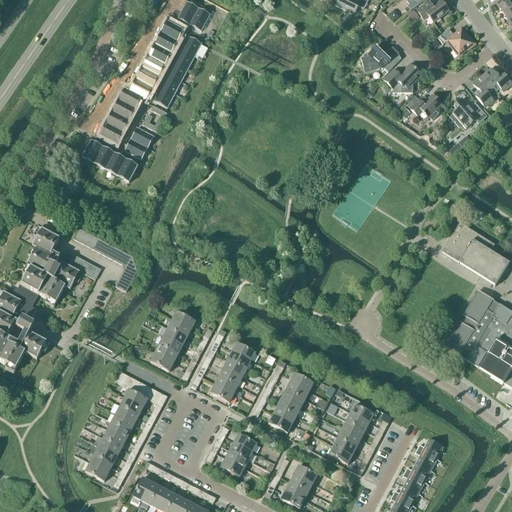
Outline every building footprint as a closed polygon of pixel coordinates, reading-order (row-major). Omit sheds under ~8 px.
[(364,11),(369,0),(368,0),(354,0),(354,1),(352,0),(338,0),(335,7),(353,16),(358,8),(364,11)] [(409,0),(406,3),(409,6),(407,8),(410,12),(423,3),(421,0),(409,0)] [(503,16),(511,10),(511,0),(505,0),(496,6),(503,16)] [(448,13),(441,3),(430,11),(426,5),(416,12),(423,21),(428,18),(433,25),(448,13)] [(189,27),(198,10),(186,4),(177,20),(189,27)] [(198,10),(189,27),(201,33),(210,17),(198,10)] [(511,10),(503,16),(510,27),(511,25),(511,10)] [(412,24),(419,19),(414,12),(407,17),(412,24)] [(145,103),(183,32),(167,24),(129,93),(124,91),(99,138),(115,147),(141,100),(145,103)] [(468,40),(461,31),(453,37),(448,31),(437,40),(442,46),(446,43),(458,58),(467,51),(468,52),(475,46),(469,39),(468,40)] [(181,52),(194,59),(201,46),(187,39),(181,52)] [(433,50),(439,45),(435,40),(429,45),(433,50)] [(384,57),(375,48),(367,56),(368,57),(367,58),(360,60),(363,71),(365,75),(380,71),(381,70),(382,71),(383,70),(387,74),(401,60),(398,55),(392,49),(384,57)] [(188,72),(194,59),(181,52),(174,64),(188,72)] [(181,85),(188,72),(174,64),(167,77),(181,85)] [(421,77),(409,66),(398,77),(393,71),(383,82),(392,91),(399,85),(401,87),(401,95),(412,95),(412,86),(421,77)] [(481,78),(494,94),(499,89),(503,94),(511,86),(502,74),(501,75),(503,76),(499,80),(490,70),(481,78)] [(174,97),(181,85),(167,77),(160,90),(174,97)] [(489,98),(494,94),(481,78),(472,86),(481,96),(476,99),(475,97),(475,98),(485,109),(493,102),(489,98)] [(167,110),(174,97),(160,90),(153,103),(167,110)] [(441,106),(432,97),(426,102),(424,99),(421,99),(419,102),(414,98),(406,107),(410,111),(417,118),(421,113),(428,119),(432,123),(438,116),(435,112),(441,106)] [(472,112),(462,100),(454,107),(457,111),(452,115),(462,127),(467,122),(471,126),(475,122),(478,126),(487,118),(478,108),(472,112)] [(156,135),(167,115),(153,108),(150,112),(160,117),(154,128),(149,125),(152,119),(148,117),(142,127),(156,135)] [(404,121),(410,114),(404,109),(398,115),(404,121)] [(131,142),(147,150),(153,138),(137,130),(131,142)] [(454,155),(469,140),(465,135),(450,150),(454,155)] [(141,162),(147,150),(131,142),(124,153),(141,162)] [(129,185),(137,168),(90,143),(81,159),(129,185)] [(494,288),(509,265),(490,253),(494,247),(459,225),(441,254),(458,264),(457,265),(494,288)] [(126,294),(137,274),(132,259),(79,230),(73,241),(122,267),(124,272),(115,289),(126,294)] [(83,276),(95,282),(100,271),(73,257),(67,267),(57,262),(59,258),(52,254),(59,241),(41,231),(32,249),(35,251),(26,268),(30,270),(14,299),(3,294),(0,299),(0,363),(15,372),(24,355),(36,361),(46,344),(29,335),(34,326),(30,324),(36,311),(32,309),(38,297),(55,306),(65,289),(70,291),(79,274),(82,276),(83,276)] [(444,350),(511,391),(511,319),(511,316),(511,313),(479,293),(444,350)] [(171,322),(190,333),(195,324),(176,314),(171,322)] [(186,341),(190,333),(171,322),(167,331),(186,341)] [(210,339),(212,333),(207,330),(204,336),(210,339)] [(182,349),(186,341),(167,331),(163,339),(182,349)] [(220,332),(215,342),(220,344),(225,334),(220,332)] [(178,357),(182,349),(163,339),(158,347),(178,357)] [(198,347),(204,350),(207,344),(201,342),(198,347)] [(231,354),(250,364),(255,355),(235,345),(231,354)] [(173,365),(178,357),(158,347),(154,355),(173,365)] [(201,355),(204,350),(198,347),(196,353),(201,355)] [(209,353),(214,355),(217,350),(212,347),(209,353)] [(212,361),(214,355),(209,353),(206,358),(212,361)] [(246,372),(250,364),(231,354),(227,362),(246,372)] [(169,374),(173,365),(154,355),(150,364),(169,374)] [(190,363),(195,366),(198,361),(193,358),(190,363)] [(242,380),(246,372),(227,362),(222,370),(242,380)] [(192,372),(195,366),(190,363),(187,369),(192,372)] [(201,369),(206,372),(209,366),(204,364),(201,369)] [(280,376),(283,370),(278,367),(275,373),(280,376)] [(203,377),(206,372),(201,369),(198,375),(203,377)] [(238,388),(242,380),(222,370),(218,378),(238,388)] [(119,387),(125,376),(119,373),(114,384),(119,387)] [(187,383),(189,377),(184,375),(181,380),(187,383)] [(124,390),(130,379),(125,376),(119,387),(124,390)] [(289,384),(309,394),(313,386),(294,376),(289,384)] [(233,396),(238,388),(218,378),(214,386),(233,396)] [(269,384),(274,387),(277,381),(272,378),(269,384)] [(130,392),(135,382),(130,379),(124,390),(128,391),(130,392)] [(197,388),(200,383),(195,380),(192,386),(197,388)] [(135,395),(140,385),(135,382),(130,392),(135,395)] [(271,392),(274,387),(269,384),(266,389),(271,392)] [(304,402),(309,394),(289,384),(285,392),(304,402)] [(140,398),(146,387),(140,385),(135,395),(140,398)] [(229,405),(233,396),(214,386),(210,395),(229,405)] [(145,401),(151,390),(146,387),(140,398),(145,401)] [(151,404),(156,393),(151,390),(145,401),(147,402),(151,404)] [(147,402),(145,401),(140,398),(135,395),(130,392),(128,391),(123,400),(143,410),(147,402)] [(300,411),(304,402),(285,392),(281,400),(300,411)] [(156,406),(162,396),(156,393),(151,404),(156,406)] [(261,400),(266,403),(269,398),(263,395),(261,400)] [(156,406),(161,409),(167,399),(162,396),(156,406)] [(138,418),(143,410),(123,400),(119,408),(138,418)] [(263,409),(266,403),(261,400),(258,406),(263,409)] [(296,419),(300,411),(281,400),(277,409),(296,419)] [(158,415),(161,409),(156,406),(153,412),(158,415)] [(349,415),(369,425),(373,417),(354,407),(349,415)] [(134,426),(138,418),(119,408),(115,416),(134,426)] [(292,427),(296,419),(277,409),(272,417),(292,427)] [(257,420),(260,414),(255,411),(252,417),(257,420)] [(364,434),(369,425),(349,415),(345,424),(364,434)] [(130,435),(134,426),(115,416),(110,424),(130,435)] [(287,435),(292,427),(272,417),(268,425),(287,435)] [(147,423),(153,426),(155,420),(150,418),(147,423)] [(385,430),(388,425),(383,422),(380,428),(385,430)] [(150,431),(153,426),(147,423),(144,428),(150,431)] [(126,443),(130,435),(110,424),(106,432),(126,443)] [(360,442),(364,434),(345,424),(341,432),(360,442)] [(226,437),(228,432),(223,429),(220,434),(226,437)] [(121,451),(126,443),(106,432),(102,440),(102,441),(121,451)] [(356,450),(360,442),(341,432),(337,440),(356,450)] [(374,439),(379,442),(382,436),(377,433),(374,439)] [(139,439),(144,442),(147,437),(142,434),(139,439)] [(233,445),(252,455),(257,447),(237,436),(233,445)] [(102,441),(102,440),(98,438),(93,447),(97,449),(98,449),(117,459),(121,451),(102,441)] [(141,448),(144,442),(139,439),(136,445),(141,448)] [(377,447),(379,442),(374,439),(371,444),(377,447)] [(214,446),(220,448),(223,443),(217,440),(214,446)] [(352,458),(356,450),(337,440),(332,448),(352,458)] [(423,449),(421,454),(436,461),(442,449),(428,441),(423,449)] [(248,463),(252,455),(233,445),(228,453),(248,463)] [(217,454),(220,448),(214,446),(212,451),(217,454)] [(347,467),(352,458),(332,448),(328,457),(347,467)] [(113,467),(117,459),(98,449),(97,449),(93,457),(113,467)] [(130,456),(135,458),(138,453),(133,450),(130,456)] [(366,455),(371,458),(374,452),(368,450),(366,455)] [(244,471),(248,463),(228,453),(224,461),(244,471)] [(419,458),(415,465),(430,473),(436,461),(421,454),(419,458)] [(368,463),(371,458),(366,455),(363,461),(368,463)] [(132,464),(135,458),(130,456),(127,461),(132,464)] [(108,475),(113,467),(93,457),(89,465),(108,475)] [(211,465),(214,459),(209,457),(206,462),(211,465)] [(286,469),(289,463),(283,460),(280,466),(286,469)] [(239,480),(244,471),(224,461),(220,470),(239,480)] [(152,474),(155,468),(150,466),(146,463),(142,472),(146,474),(147,471),(152,474)] [(104,484),(108,475),(89,465),(85,473),(104,484)] [(411,472),(409,477),(424,485),(430,473),(415,465),(411,472)] [(121,472),(127,475),(130,469),(124,466),(121,472)] [(362,474),(365,468),(360,466),(357,472),(362,474)] [(293,476),(312,486),(317,478),(297,468),(293,476)] [(163,480),(166,474),(161,471),(158,477),(163,480)] [(124,480),(127,475),(121,472),(119,477),(124,480)] [(275,477),(280,480),(283,474),(277,472),(275,477)] [(166,474),(163,480),(169,482),(172,477),(166,474)] [(308,495),(312,486),(293,476),(289,484),(308,495)] [(277,485),(280,480),(275,477),(272,483),(277,485)] [(407,481),(403,488),(418,496),(424,485),(409,477),(407,481)] [(141,503),(151,484),(142,479),(132,499),(141,503)] [(180,488),(183,483),(177,480),(174,485),(180,488)] [(118,491),(121,486),(116,483),(113,488),(118,491)] [(183,483),(180,488),(185,491),(188,486),(183,483)] [(149,508),(159,488),(151,484),(141,503),(149,508)] [(304,503),(308,495),(289,484),(284,493),(304,503)] [(157,511),(167,493),(159,488),(149,508),(157,511)] [(196,497),(199,491),(193,488),(191,494),(196,497)] [(271,497),(274,491),(269,488),(266,494),(271,497)] [(399,496),(397,500),(411,508),(418,496),(403,488),(399,496)] [(199,491),(196,497),(201,500),(204,494),(199,491)] [(157,511),(167,511),(175,497),(167,493),(157,511)] [(299,511),(304,503),(284,493),(280,501),(299,511)] [(177,511),(183,501),(175,497),(167,511),(177,511)] [(213,505),(215,500),(210,497),(207,502),(213,505)] [(394,504),(391,511),(409,511),(411,508),(397,500),(396,501),(394,504)] [(188,511),(192,505),(183,501),(177,511),(188,511)]
